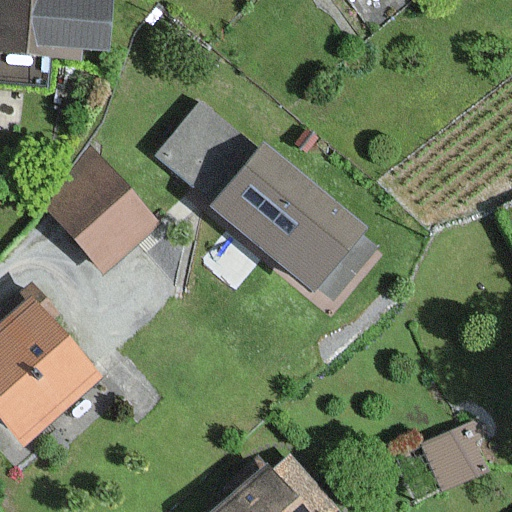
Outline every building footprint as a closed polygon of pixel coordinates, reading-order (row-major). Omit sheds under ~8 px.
[(106,48),(109,0),(0,0),(0,48),(81,55),(81,46),(106,48)] [(201,107),(162,155),(220,200),(216,206),(317,286),(364,226),(263,146),(258,152),(201,107)] [(156,220),(96,155),(46,201),(106,266),(156,220)] [(98,375),(31,301),(0,328),(0,406),(28,438),(98,375)] [(473,426),(431,442),(448,484),(489,469),(473,426)] [(334,511),(338,509),(293,458),(274,474),(269,468),(235,497),(217,511),(334,511)]
